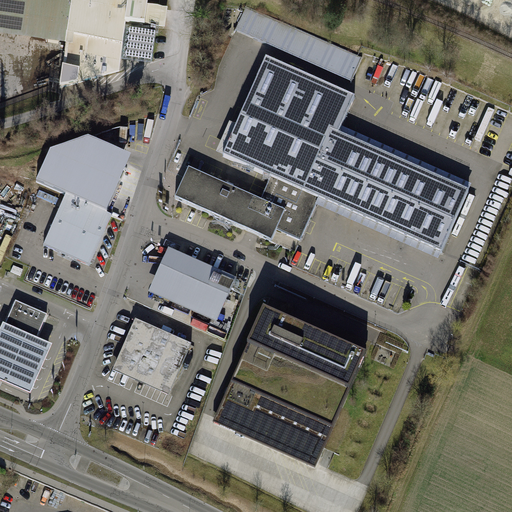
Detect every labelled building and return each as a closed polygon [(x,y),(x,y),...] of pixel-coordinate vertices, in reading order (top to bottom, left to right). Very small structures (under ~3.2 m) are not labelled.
[(0,0),(0,33),(67,42),(60,88),(81,82),(120,71),(125,19),(144,22),(147,2),(147,0),(0,0)] [(168,6),(147,2),(144,22),(166,26),(168,6)] [(362,59),(247,7),(236,30),(351,82),(362,59)] [(317,201),(441,256),(470,192),(337,133),(353,99),(263,59),(219,157),(267,179),(317,201)] [(108,216),(133,161),(90,142),(50,154),(35,186),(64,199),(42,247),(90,269),(113,218),(108,216)] [(257,201),(187,170),(174,202),(268,243),(273,231),(299,242),(317,201),(267,179),(257,201)] [(237,277),(169,247),(149,292),(217,322),(237,277)] [(48,316),(17,303),(7,327),(38,340),(48,316)] [(367,351),(264,306),(213,422),(316,467),(367,351)] [(192,344),(135,319),(112,371),(169,396),(192,344)] [(216,333),(230,334),(231,323),(217,322),(216,333)] [(38,340),(7,327),(5,326),(0,338),(0,382),(33,397),(54,348),(38,340)]
